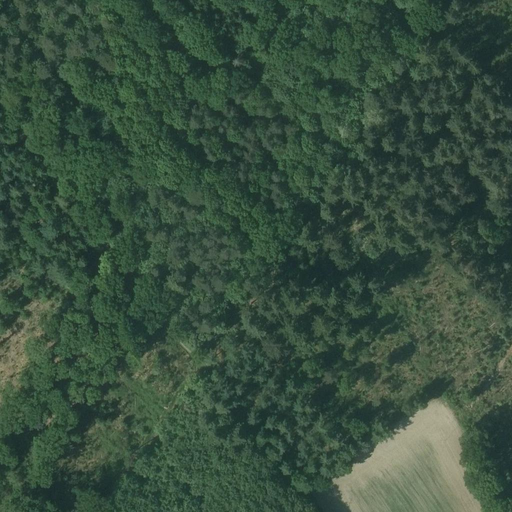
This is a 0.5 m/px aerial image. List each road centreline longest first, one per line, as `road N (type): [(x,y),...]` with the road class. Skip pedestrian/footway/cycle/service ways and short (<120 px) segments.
road 1 (track): [(452,0),(204,359),(0,110)]
road 2 (track): [(204,359),(314,511)]
